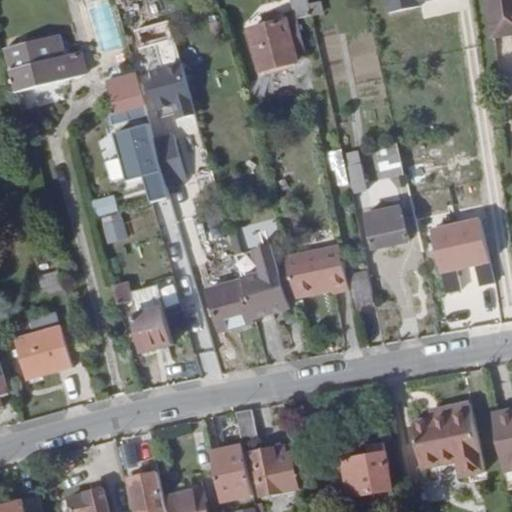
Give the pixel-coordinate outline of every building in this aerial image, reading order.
[(264,75),(301,65),(300,63),(309,61),(300,23),(314,19),(309,0),(298,0),(295,1),(298,15),(288,18),(289,23),(286,24),(292,44),(258,54),(264,75)] [(511,0),(486,0),(488,11),(511,6),(511,0)] [(511,6),(488,11),(493,38),(511,35),(511,6)] [(168,22),(137,32),(142,48),(173,39),(168,22)] [(292,44),(286,24),(253,33),(258,54),(292,44)] [(126,35),(129,44),(135,43),(133,33),(126,35)] [(16,74),(64,61),(57,35),(9,49),(16,74)] [(77,57),(64,61),(16,74),(21,94),(82,76),(77,57)] [(155,81),(158,91),(171,87),(169,82),(173,81),(171,76),(155,81)] [(112,88),(120,119),(148,111),(139,79),(112,88)] [(176,86),(171,87),(158,91),(161,102),(158,103),(161,117),(183,111),(176,86)] [(166,184),(185,179),(172,131),(152,136),(147,116),(110,126),(124,177),(140,172),(147,198),(168,192),(166,184)] [(340,148),(327,151),(334,186),(347,183),(340,148)] [(407,175),(401,149),(391,151),(397,177),(407,175)] [(360,168),(358,159),(346,161),(348,171),(352,170),(356,191),(368,189),(364,167),(360,168)] [(435,193),(417,197),(421,221),(430,219),(434,239),(464,233),(460,210),(465,208),(463,198),(445,202),(444,197),(436,198),(435,193)] [(94,216),(116,211),(113,194),(90,199),(94,216)] [(410,237),(421,235),(415,209),(383,216),(386,229),(374,231),(378,252),(412,244),(410,237)] [(99,216),(104,243),(125,239),(120,213),(99,216)] [(341,246),(288,261),(299,302),(336,292),(337,295),(352,290),(341,246)] [(237,257),(243,282),(254,321),(291,310),(281,271),(263,276),(256,252),(237,257)] [(378,302),(371,270),(355,274),(362,305),(378,302)] [(177,280),(161,283),(168,311),(169,317),(185,313),(177,280)] [(254,321),(243,282),(212,290),(223,332),(255,324),(254,321)] [(136,290),(142,318),(168,311),(161,283),(136,290)] [(116,288),(121,306),(137,302),(132,284),(116,288)] [(168,311),(142,318),(139,318),(147,352),(176,345),(169,317),(168,311)] [(86,360),(76,324),(65,328),(75,363),(86,360)] [(75,363),(65,328),(21,340),(32,377),(75,365),(75,363)] [(214,349),(199,353),(205,378),(220,375),(214,349)] [(0,407),(2,407),(0,396),(0,395),(9,393),(0,361),(0,407)] [(456,429),(417,437),(423,468),(460,460),(463,477),(485,473),(472,405),(452,409),(452,411),(453,414),(456,429)] [(236,412),(242,442),(259,438),(253,409),(236,412)] [(453,414),(414,422),(417,437),(456,429),(453,414)] [(511,414),(494,418),(509,493),(511,492),(511,414)] [(386,432),(361,437),(362,446),(348,449),(357,496),(397,487),(386,432)] [(254,495),(243,445),(210,452),(221,502),(254,495)] [(290,454),(283,455),(282,449),(257,453),(265,496),(289,491),(287,482),(295,481),(290,454)] [(140,511),(166,511),(171,511),(162,472),(133,479),(140,511)] [(107,511),(101,483),(73,489),(77,511),(107,511)] [(206,511),(202,492),(173,499),(176,511),(206,511)] [(35,511),(30,496),(0,505),(0,511),(35,511)]
